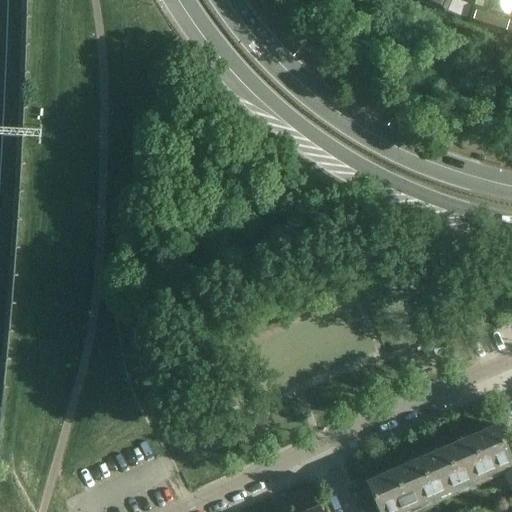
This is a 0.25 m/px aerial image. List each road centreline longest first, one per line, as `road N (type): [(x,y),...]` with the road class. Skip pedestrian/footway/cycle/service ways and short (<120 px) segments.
road 1 (secondary): [(182,0),(221,52),(319,141),(395,185),(511,221)]
road 2 (secondary): [(511,185),(428,159),(370,130),(294,75),(232,0)]
road 3 (residential): [(318,446),(504,360)]
road 4 (residential): [(169,511),(318,446)]
